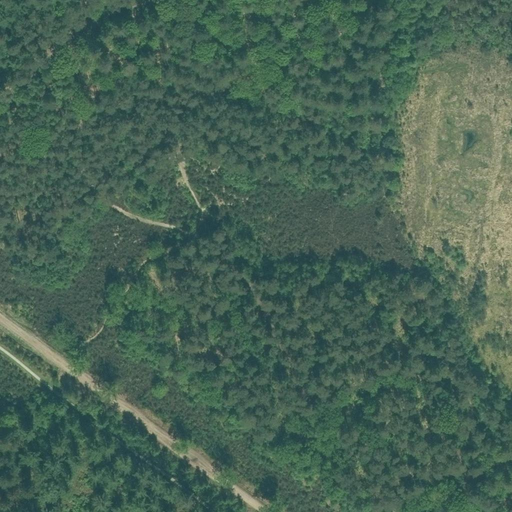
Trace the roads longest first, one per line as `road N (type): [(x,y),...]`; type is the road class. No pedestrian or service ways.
road 1 (track): [(269,511),(72,365)]
road 2 (track): [(150,0),(87,25),(0,100)]
